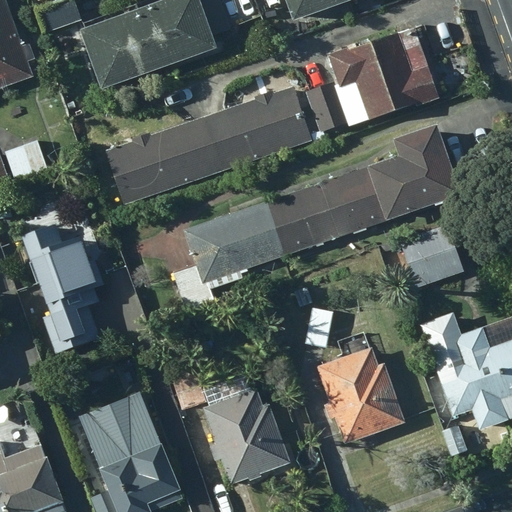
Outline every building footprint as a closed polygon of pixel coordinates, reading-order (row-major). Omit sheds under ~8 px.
[(68,0),(29,14),(38,36),(77,23),(68,0)] [(207,54),(187,0),(170,0),(128,15),(149,74),(207,54)] [(276,0),(284,23),(343,3),(342,0),(276,0)] [(16,49),(2,11),(0,11),(0,89),(27,79),(22,64),(31,61),(25,47),(16,49)] [(149,74),(128,15),(71,35),(92,94),(149,74)] [(412,109),(434,101),(409,30),(355,49),(353,45),(330,52),(331,55),(323,57),(335,90),(350,84),(363,122),(410,106),(412,109)] [(329,85),(302,94),(316,136),(343,126),(329,85)] [(250,103),(197,121),(214,173),(304,142),(286,90),(268,96),(267,92),(249,98),(250,103)] [(120,206),(214,173),(197,121),(146,138),(146,135),(128,141),(128,145),(102,154),(120,206)] [(394,162),(369,171),(385,220),(453,198),(431,133),(389,147),(394,162)] [(1,154),(13,185),(44,173),(34,142),(1,154)] [(369,171),(311,190),(327,239),(385,220),(369,171)] [(266,260),(327,239),(311,190),(249,211),(266,260)] [(197,283),(266,260),(249,211),(180,234),(197,283)] [(444,227),(396,243),(412,291),(460,274),(444,227)] [(57,245),(51,228),(16,240),(24,263),(19,265),(35,309),(41,307),(45,318),(41,318),(51,346),(54,345),(57,354),(97,340),(85,307),(94,304),(90,291),(99,288),(90,262),(81,265),(75,248),(79,246),(77,239),(57,245)] [(303,289),(292,293),(297,308),(309,303),(303,289)] [(329,316),(309,313),(303,343),(323,347),(329,316)] [(448,316),(416,328),(447,419),(467,412),(474,432),(511,418),(511,401),(511,398),(511,397),(511,343),(486,353),(478,330),(456,338),(448,316)] [(313,371),(340,446),(400,425),(379,367),(373,369),(367,351),(313,371)] [(256,408),(250,392),(198,411),(225,488),(285,466),(264,409),(256,408)] [(68,450),(85,443),(72,409),(55,416),(68,450)] [(466,456),(456,428),(438,434),(448,462),(466,456)] [(143,511),(141,507),(174,494),(147,430),(89,454),(97,472),(94,473),(103,493),(86,500),(91,511),(143,511)] [(41,511),(55,507),(32,448),(0,460),(0,511),(41,511)]
